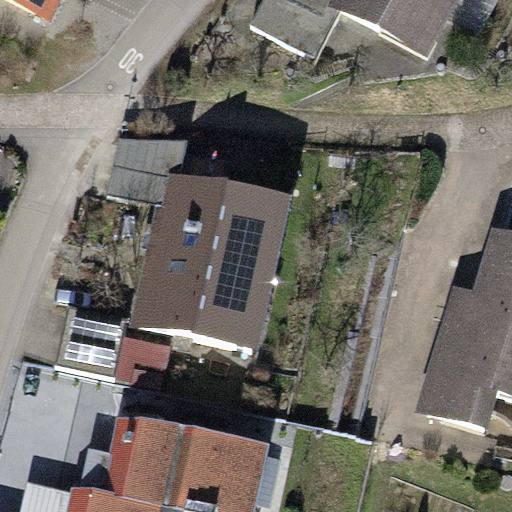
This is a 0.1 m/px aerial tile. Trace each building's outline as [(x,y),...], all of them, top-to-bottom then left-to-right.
[(58,0),(0,0),(0,14),(40,35),(58,0)] [(307,0),(245,0),(225,37),(293,75),(318,29),(298,18),(307,0)] [(325,0),(319,12),(410,64),(446,0),(325,0)] [(166,149),(98,133),(84,195),(151,211),(158,181),(166,149)] [(278,209),(158,181),(151,211),(121,336),(241,364),(278,209)] [(511,257),(499,254),(472,349),(384,325),(353,435),(451,462),(469,395),(511,406),(511,257)] [(108,331),(52,318),(39,374),(95,387),(108,331)] [(236,511),(251,461),(135,428),(110,511),(54,496),(49,511),(236,511)] [(15,511),(49,511),(54,496),(23,487),(15,511)]
